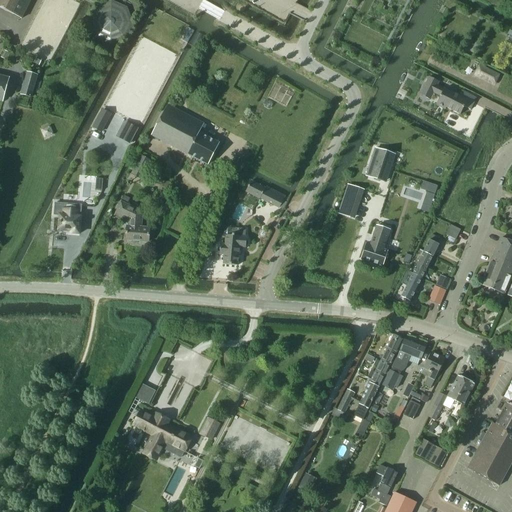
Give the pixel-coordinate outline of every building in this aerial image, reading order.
[(0,0),(0,7),(21,19),(30,0),(0,0)] [(479,64),(473,76),(494,86),(500,74),(479,64)] [(27,72),(21,94),(31,98),(38,76),(27,72)] [(0,101),(2,102),(8,78),(0,75),(0,101)] [(429,77),(420,95),(430,100),(434,93),(441,97),(436,105),(446,110),(447,108),(460,115),(464,107),(471,111),(477,99),(462,91),(459,97),(444,89),(444,90),(437,86),(439,82),(429,77)] [(198,116),(196,120),(167,105),(151,137),(207,165),(218,144),(199,133),(204,124),(201,123),(204,118),(198,116)] [(137,129),(126,123),(118,138),(129,144),(130,142),(137,129)] [(375,149),(369,167),(374,169),(371,178),(379,181),(380,178),(386,180),(395,155),(375,149)] [(141,156),(132,174),(140,178),(150,161),(141,156)] [(251,181),(245,192),(259,199),(260,198),(265,189),(265,188),(251,181)] [(348,191),(342,209),(351,213),(357,194),(348,191)] [(126,226),(125,240),(148,242),(149,228),(141,228),(142,212),(125,204),(127,199),(123,197),(121,202),(115,213),(129,220),(128,226),(126,226)] [(54,207),(53,216),(59,216),(58,231),(71,232),(70,235),(78,235),(80,206),(54,205),(54,207)] [(446,235),(456,240),(460,230),(451,225),(446,235)] [(360,259),(383,266),(388,251),(383,250),(389,230),(376,226),(370,245),(365,243),(360,259)] [(220,244),(219,255),(224,255),(223,265),(237,266),(238,257),(239,257),(240,247),(245,248),(246,237),(245,237),(245,229),(228,228),(228,236),(226,235),(225,245),(220,244)] [(511,242),(501,238),(482,284),(504,293),(511,273),(511,242)] [(430,239),(424,251),(433,256),(439,244),(430,239)] [(424,251),(419,262),(428,267),(433,256),(424,251)] [(419,262),(413,274),(422,278),(428,267),(419,262)] [(413,274),(408,284),(417,289),(422,278),(413,274)] [(440,277),(436,285),(445,289),(449,281),(440,277)] [(408,284),(406,287),(400,284),(396,291),(403,294),(402,296),(411,300),(417,289),(408,284)] [(434,286),(429,300),(440,305),(445,291),(434,286)] [(393,336),(386,349),(395,354),(402,340),(393,336)] [(399,352),(389,372),(398,376),(400,372),(404,370),(406,367),(407,365),(410,357),(415,344),(405,339),(399,352)] [(426,348),(415,344),(410,357),(420,361),(426,348)] [(386,349),(381,360),(390,365),(395,354),(386,349)] [(431,353),(421,375),(428,378),(424,386),(430,389),(445,360),(431,353)] [(381,360),(375,372),(384,376),(390,365),(381,360)] [(375,372),(370,383),(379,387),(384,376),(375,372)] [(384,383),(383,385),(392,389),(393,387),(394,386),(397,387),(401,378),(398,376),(389,372),(384,383)] [(457,377),(447,397),(439,393),(427,417),(435,421),(443,406),(451,410),(448,417),(455,420),(473,385),(457,377)] [(368,410),(379,387),(370,383),(369,384),(367,383),(365,388),(367,389),(353,416),(362,421),(368,410)] [(422,394),(420,400),(426,403),(428,397),(422,394)] [(347,396),(343,404),(348,406),(351,399),(347,396)] [(410,399),(403,414),(412,418),(419,403),(410,399)] [(343,404),(339,412),(344,414),(348,406),(343,404)] [(492,424),(467,469),(499,486),(511,462),(511,406),(507,404),(495,425),(492,424)] [(154,418),(140,411),(133,425),(152,436),(146,449),(158,455),(165,442),(184,452),(191,437),(166,425),(168,420),(156,414),(154,418)] [(221,424),(207,417),(199,434),(206,438),(212,441),(221,424)] [(423,442),(416,455),(438,467),(445,454),(423,442)] [(377,491),(374,497),(380,500),(379,501),(378,503),(386,507),(391,497),(387,495),(388,492),(397,474),(398,471),(393,468),(391,471),(380,465),(377,473),(384,477),(377,491)] [(306,473),(298,488),(307,492),(310,485),(313,487),(317,479),(306,473)] [(411,511),(415,504),(394,493),(385,511),(411,511)] [(358,502),(352,511),(360,511),(363,506),(362,506),(362,504),(358,502)]
